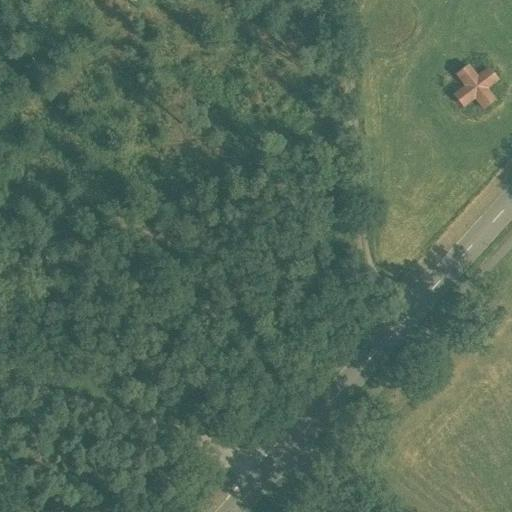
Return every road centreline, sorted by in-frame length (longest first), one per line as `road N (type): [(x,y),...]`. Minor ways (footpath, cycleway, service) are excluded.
road 1 (secondary): [(511,200),(269,469)]
road 2 (unclassified): [(0,383),(269,469)]
